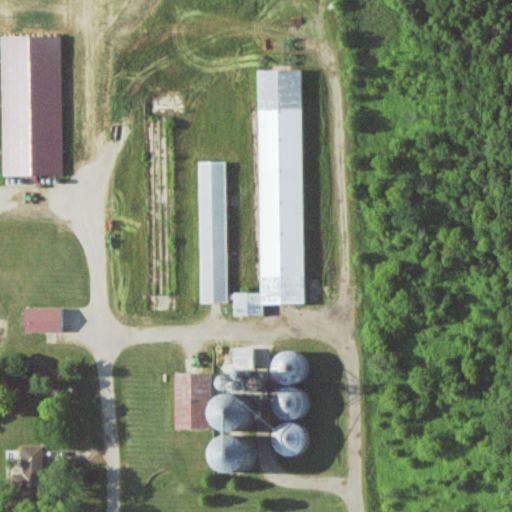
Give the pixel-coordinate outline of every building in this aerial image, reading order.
[(258,69),(260,292),(233,292),(233,315),(262,314),(262,303),(304,303),(301,69),(258,69)] [(224,161),(198,161),(200,302),(226,301),(224,161)] [(61,331),(61,307),(25,307),(25,331),(61,331)] [(252,346),(233,347),(233,368),(252,367),(252,346)] [(273,362),(274,376),(289,387),(280,388),(273,398),(274,412),(284,420),(273,434),(275,447),(286,456),(299,455),(308,443),(306,429),(295,421),(306,408),(304,391),(297,385),(307,373),(305,359),(294,350),(281,352),(273,362)] [(174,428),(210,429),(210,417),(215,424),(220,437),(215,448),(214,465),(227,472),(245,472),(252,460),(252,442),(244,431),(251,419),(251,400),(239,394),(222,393),(217,390),(209,392),(210,389),(210,379),(212,375),(207,373),(175,372),(174,428)] [(43,445),(21,445),(20,473),(13,472),(13,492),(42,493),(43,445)]
